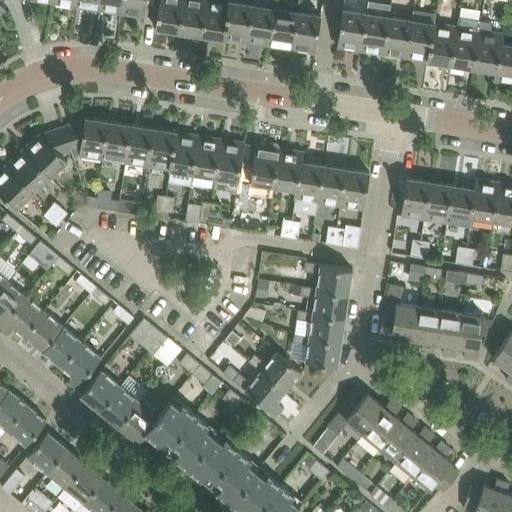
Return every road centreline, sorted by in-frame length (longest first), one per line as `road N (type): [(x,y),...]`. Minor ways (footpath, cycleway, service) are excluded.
road 1 (residential): [(511,464),(431,409),(360,344),(395,114)]
road 2 (unclassified): [(0,100),(73,68),(395,114)]
